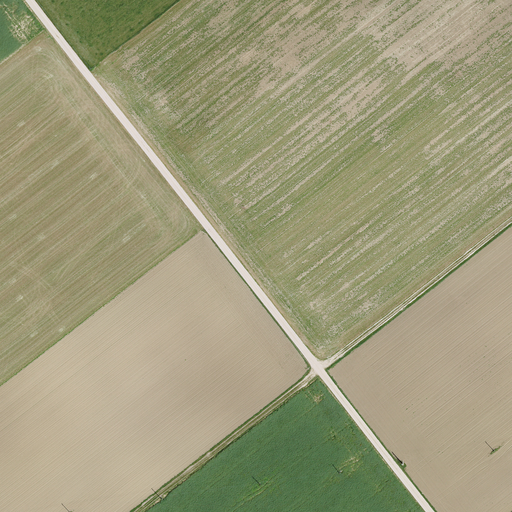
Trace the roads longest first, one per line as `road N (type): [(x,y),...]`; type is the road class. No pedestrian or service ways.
road 1 (track): [(29,0),(431,511)]
road 2 (track): [(511,220),(137,511)]
